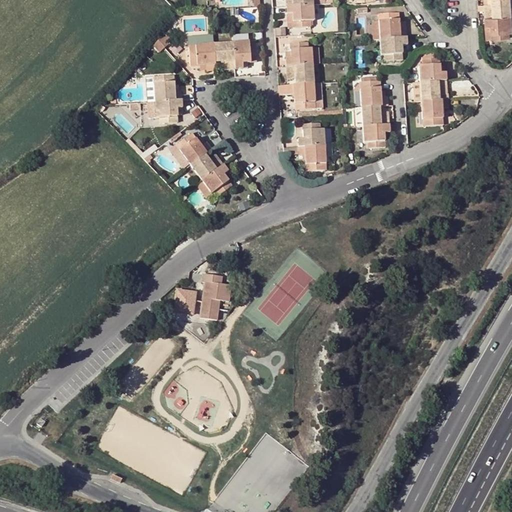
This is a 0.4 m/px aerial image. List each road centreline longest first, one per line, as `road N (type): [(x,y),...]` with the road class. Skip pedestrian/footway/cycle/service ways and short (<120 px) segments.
road 1 (residential): [(1,433),(189,249),(280,204)]
road 2 (unclassified): [(511,237),(345,511)]
road 3 (motorway): [(511,322),(409,511)]
road 4 (unclassified): [(154,511),(83,483),(1,433)]
road 5 (residential): [(265,137),(243,152),(203,96),(218,84),(266,94)]
road 6 (residential): [(280,204),(403,158)]
